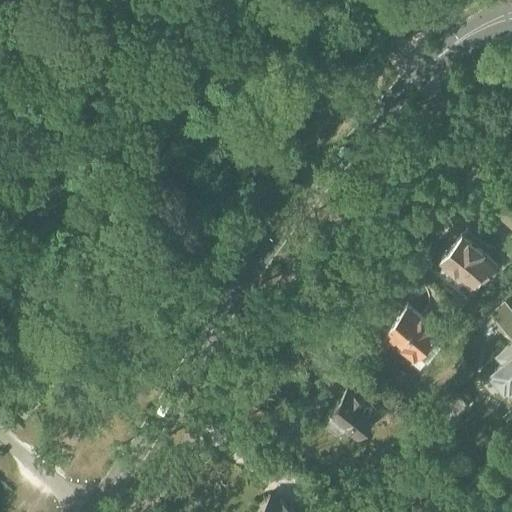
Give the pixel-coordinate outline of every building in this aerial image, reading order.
[(468,227),(429,274),(468,306),(480,292),(472,286),(484,272),(488,276),(499,262),(486,251),(490,246),(468,227)] [(408,304),(387,329),(419,355),(420,354),(428,360),(442,343),(434,337),(440,330),(421,314),(408,304)] [(511,342),(499,354),(505,360),(495,369),(497,371),(494,374),(505,387),(508,384),(510,387),(511,385),(511,342)] [(364,371),(346,356),(330,375),(348,389),(364,371)] [(337,432),(341,428),(354,439),(375,413),(345,389),(324,415),(327,417),(323,421),(324,424),(334,433),(337,432)] [(292,511),(295,509),(280,498),(278,501),(268,493),(253,511),(292,511)]
